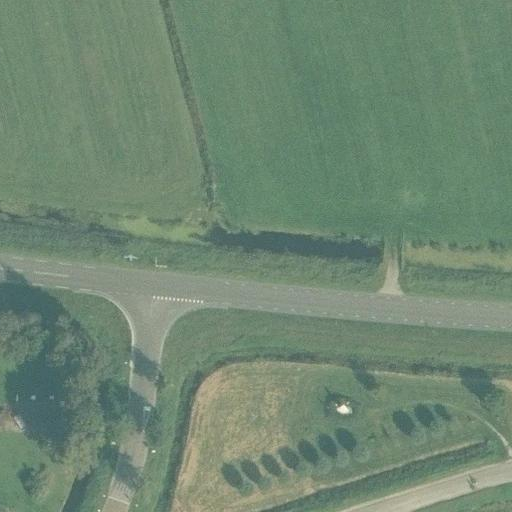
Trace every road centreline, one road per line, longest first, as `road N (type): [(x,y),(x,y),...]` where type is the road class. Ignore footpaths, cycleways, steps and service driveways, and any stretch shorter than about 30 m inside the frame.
road 1 (secondary): [(511,317),(156,285)]
road 2 (tertiary): [(112,511),(134,456),(156,285)]
road 3 (secondary): [(156,285),(0,266)]
road 4 (unclassified): [(374,511),(511,472)]
